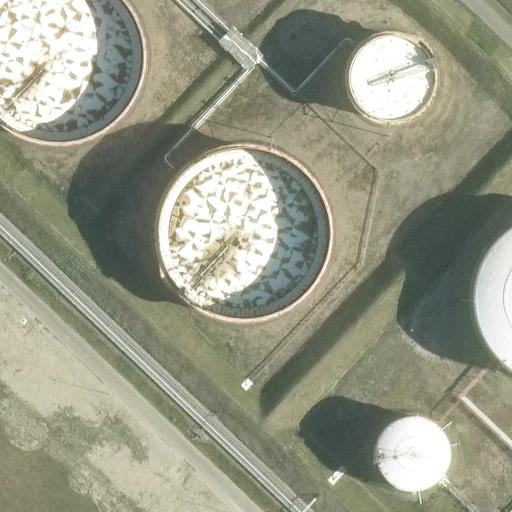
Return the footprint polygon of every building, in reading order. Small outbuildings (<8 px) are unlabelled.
[(144,70),(145,54),(145,46),(144,37),(141,28),(139,21),(135,13),(130,5),(126,0),(0,0),(0,118),(2,120),(12,127),(26,134),(40,139),(55,140),(64,140),(73,139),(81,138),(91,134),(104,127),(112,122),(120,115),(130,102),(138,88),(141,80),(144,70)] [(429,83),(430,75),(429,67),(426,60),(423,52),(418,46),(413,42),(405,37),(397,34),(390,33),(382,34),(375,35),(368,38),(360,44),(353,51),(349,58),(346,67),(345,74),(346,83),(348,90),(351,97),(356,104),(363,109),(370,114),(378,116),(385,117),(393,117),(403,114),(411,110),(417,105),(422,100),(426,91),(429,83)] [(324,248),(326,231),(324,215),(323,207),(320,199),(316,191),(312,184),(308,178),(301,170),(293,163),(287,159),(272,151),(257,147),(250,145),(241,145),(229,145),(222,147),(207,151),(193,159),(186,163),(179,170),(168,183),(163,191),(160,197),(155,213),(153,230),(154,239),(155,246),(157,255),(159,262),(163,270),(166,277),(171,283),(177,291),(185,298),(191,303),(206,311),(222,316),(231,317),(240,317),(249,317),(257,316),(273,311),(288,303),(294,298),(302,291),(307,285),(313,277),(320,263),(323,255),(324,248)] [(511,223),(511,224),(502,230),(497,234),(490,242),(484,249),(477,263),(472,279),(470,293),(470,302),(471,311),(475,327),(479,335),(483,341),(489,350),(494,355),(499,360),(508,367),(511,369),(511,223)] [(443,456),(444,448),(443,441),(441,434),(438,428),(434,423),(428,418),(423,415),(416,412),(409,412),(402,412),(394,414),(388,417),(383,421),(377,427),(374,433),(372,440),(371,448),(371,454),(373,460),(376,467),(380,472),(383,476),(391,481),(397,483),(405,485),(412,485),(419,483),(426,480),(432,475),(437,470),(441,463),(443,456)]
